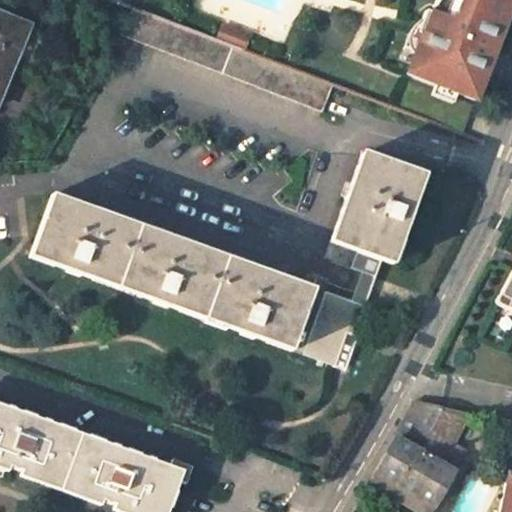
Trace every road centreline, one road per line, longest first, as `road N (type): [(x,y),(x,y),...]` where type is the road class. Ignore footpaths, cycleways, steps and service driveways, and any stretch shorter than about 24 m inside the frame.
road 1 (unclassified): [(511,165),(329,511)]
road 2 (unknown): [(0,377),(231,459),(332,507)]
